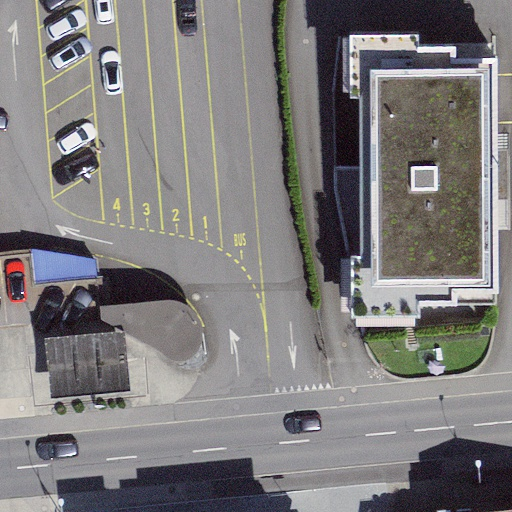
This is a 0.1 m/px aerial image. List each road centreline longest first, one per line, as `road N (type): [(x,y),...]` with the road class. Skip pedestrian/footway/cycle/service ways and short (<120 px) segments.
road 1 (secondary): [(0,467),(274,443)]
road 2 (secondary): [(511,418),(274,443)]
